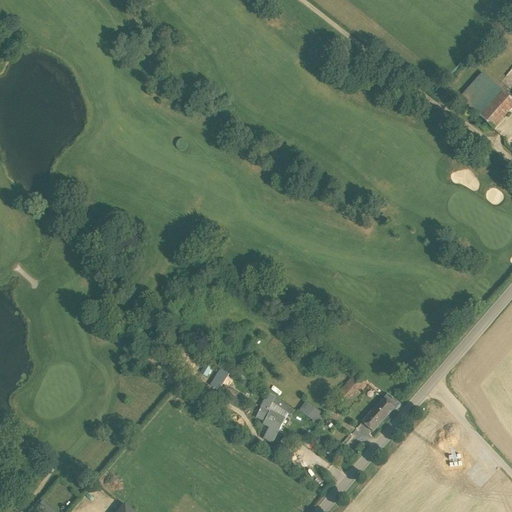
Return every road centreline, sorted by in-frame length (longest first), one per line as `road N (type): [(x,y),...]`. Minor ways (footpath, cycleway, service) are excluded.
road 1 (track): [(301,0),(511,164)]
road 2 (secondary): [(428,385),(321,511)]
road 3 (secondary): [(511,291),(428,385)]
road 4 (unclassified): [(428,385),(511,473)]
